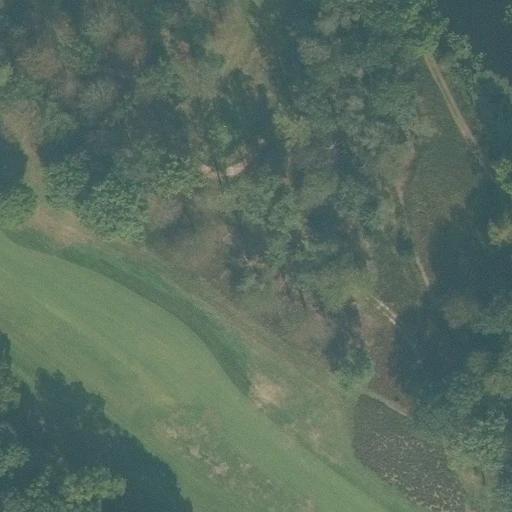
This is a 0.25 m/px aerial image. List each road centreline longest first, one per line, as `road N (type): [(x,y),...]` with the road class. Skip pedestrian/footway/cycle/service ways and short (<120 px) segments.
road 1 (track): [(511,501),(447,418),(205,296),(90,225),(66,185),(58,39),(25,0)]
road 2 (track): [(279,0),(372,147),(437,227),(458,275),(511,287)]
road 3 (track): [(58,39),(105,113),(161,139),(212,17),(247,0)]
road 4 (track): [(511,217),(420,50),(403,0)]
